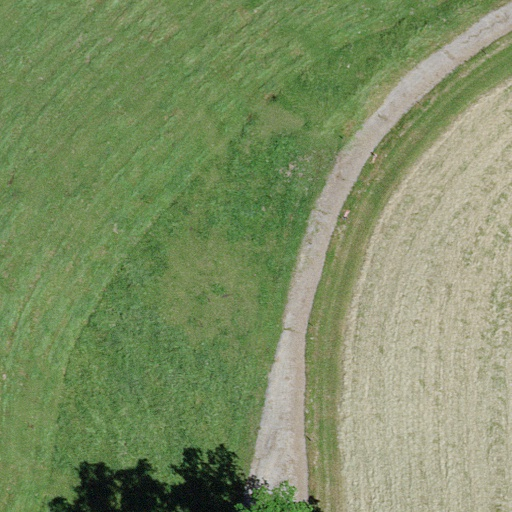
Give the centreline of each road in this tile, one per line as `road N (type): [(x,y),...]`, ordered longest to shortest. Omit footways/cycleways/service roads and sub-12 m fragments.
road 1 (track): [(250,511),(292,391),(321,222),(347,167),(423,78),(511,14)]
road 2 (track): [(292,391),(302,511)]
